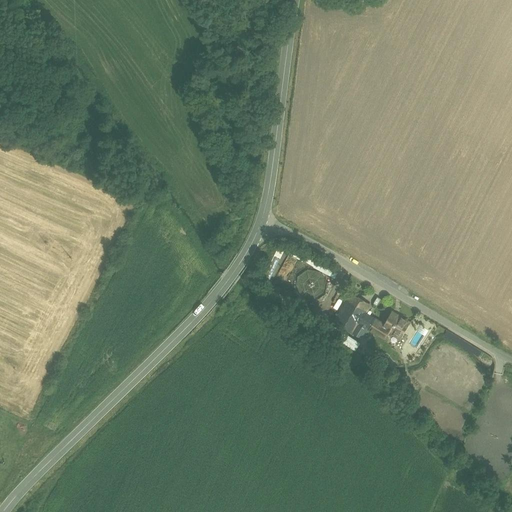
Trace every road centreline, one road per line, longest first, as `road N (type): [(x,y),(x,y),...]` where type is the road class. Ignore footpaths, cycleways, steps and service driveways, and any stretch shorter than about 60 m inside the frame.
road 1 (secondary): [(260,224),(217,294),(3,511)]
road 2 (unclassified): [(260,224),(303,237),(511,361)]
road 3 (secondary): [(288,0),(260,224)]
